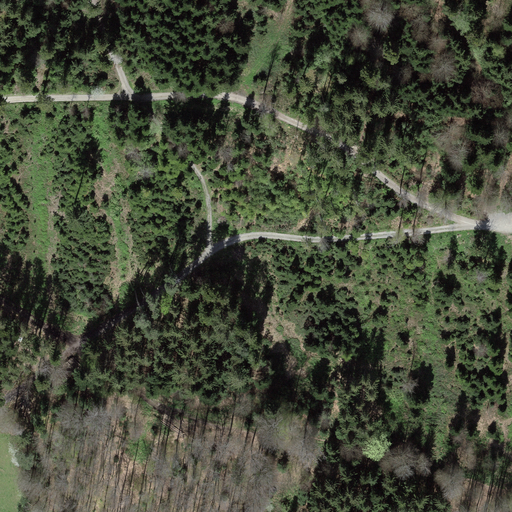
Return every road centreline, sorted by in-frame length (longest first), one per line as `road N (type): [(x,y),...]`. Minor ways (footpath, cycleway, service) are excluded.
road 1 (unclassified): [(0,400),(85,346),(145,288),(232,239),(511,225)]
road 2 (track): [(511,487),(145,399),(20,387)]
road 3 (track): [(483,224),(397,184),(276,109),(231,94),(136,97)]
road 4 (track): [(136,97),(202,178),(210,251)]
road 5 (track): [(136,97),(0,104)]
